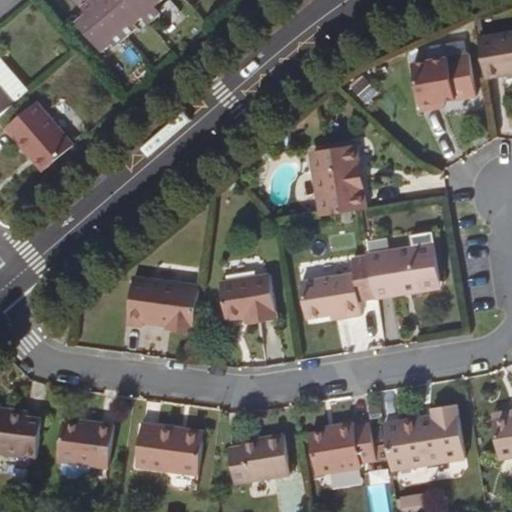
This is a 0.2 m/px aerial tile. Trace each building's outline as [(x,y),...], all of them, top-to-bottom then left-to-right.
[(107,0),(106,1),(105,0),(69,0),(85,19),(76,27),(100,55),(110,47),(113,51),(134,33),(131,29),(141,20),(146,27),(158,17),(152,10),(162,2),(160,0),(107,0)] [(511,32),(483,37),(490,76),(511,72),(511,32)] [(439,105),(445,104),(460,102),(453,61),(417,68),(425,114),(440,112),(439,105)] [(0,118),(14,106),(0,88),(0,118)] [(42,174),(72,148),(35,106),(6,132),(42,174)] [(330,213),(363,208),(370,207),(367,186),(360,187),(356,164),(363,163),(360,143),(313,151),(320,200),(327,199),(330,213)] [(367,186),(363,163),(356,164),(360,187),(367,186)] [(322,214),(330,213),(327,199),(320,200),(322,214)] [(363,222),(365,291),(405,292),(404,279),(446,281),(438,222),(363,222)] [(300,300),(361,300),(361,254),(301,254),(300,300)] [(229,316),(258,311),(268,310),(269,318),(280,316),(273,271),(223,279),(229,316)] [(195,325),(201,283),(136,274),(128,319),(145,321),(145,317),(195,325)] [(422,289),(446,281),(404,279),(405,292),(422,289)] [(259,319),(269,318),(268,310),(258,311),(259,319)] [(384,421),(391,468),(465,456),(457,402),(432,406),(433,414),(384,421)] [(0,449),(37,454),(43,415),(28,413),(29,407),(9,405),(8,410),(0,409),(0,449)] [(511,408),(492,411),(493,418),(511,415),(511,408)] [(59,453),(110,460),(116,420),(99,417),(99,420),(64,415),(59,453)] [(511,415),(493,418),(499,457),(511,455),(511,415)] [(180,429),(181,424),(159,421),(158,426),(143,423),(137,460),(200,469),(205,433),(180,429)] [(360,460),(377,457),(371,422),(355,424),(355,421),(338,423),(339,427),(311,431),(317,471),(361,465),(360,460)] [(206,427),(181,424),(180,429),(205,433),(206,427)] [(235,479),(292,469),(286,431),(244,437),(245,442),(230,445),(235,479)] [(370,484),(374,511),(392,511),(388,481),(370,484)]
